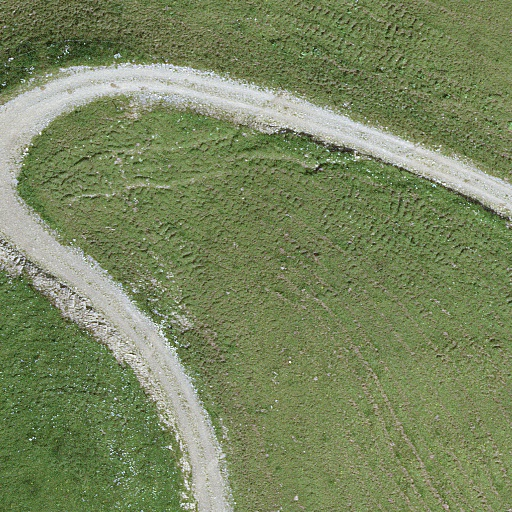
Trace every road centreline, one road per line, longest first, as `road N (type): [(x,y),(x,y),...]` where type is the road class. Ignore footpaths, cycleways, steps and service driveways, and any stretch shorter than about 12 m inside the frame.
road 1 (track): [(511,199),(361,133),(151,80),(83,83),(27,109),(0,139)]
road 2 (track): [(0,192),(171,375),(218,511)]
